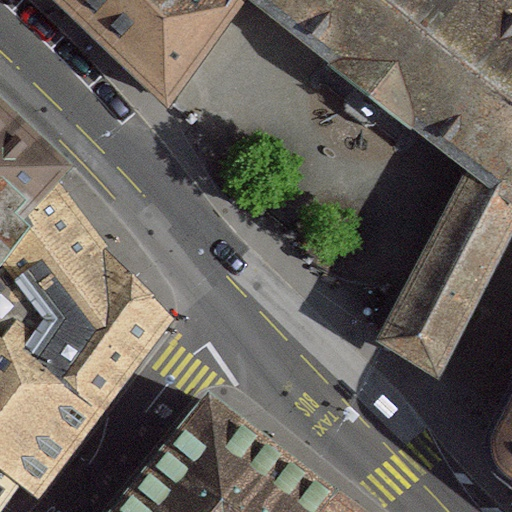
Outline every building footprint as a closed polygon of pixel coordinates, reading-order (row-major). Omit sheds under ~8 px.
[(64,0),(167,93),(232,0),(231,0),(64,0)] [(231,0),(232,0),(457,179),(370,354),(422,386),(511,217),(511,11),(497,0),(231,0)] [(0,142),(19,121),(0,101),(0,142)] [(68,165),(19,121),(0,142),(0,234),(17,217),(49,184),(68,165)] [(102,268),(49,184),(17,217),(41,238),(0,281),(38,323),(8,367),(0,361),(0,495),(11,503),(159,317),(102,268)] [(0,361),(8,367),(38,323),(0,281),(41,238),(17,217),(0,234),(0,361)] [(511,360),(468,448),(470,470),(511,503),(511,360)] [(187,409),(141,474),(188,511),(302,511),(310,504),(187,409)] [(188,511),(141,474),(113,511),(188,511)]
